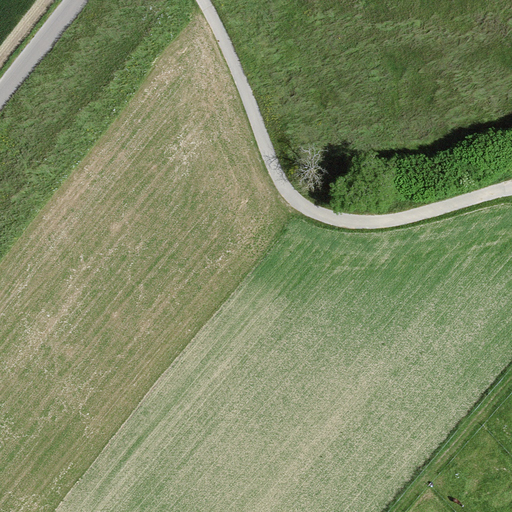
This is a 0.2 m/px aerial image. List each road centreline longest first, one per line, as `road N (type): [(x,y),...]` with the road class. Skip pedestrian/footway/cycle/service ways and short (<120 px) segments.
road 1 (track): [(511,192),(384,228),(338,227),(297,207),(275,177),(226,42),(201,0)]
road 2 (unclassified): [(0,96),(77,0)]
